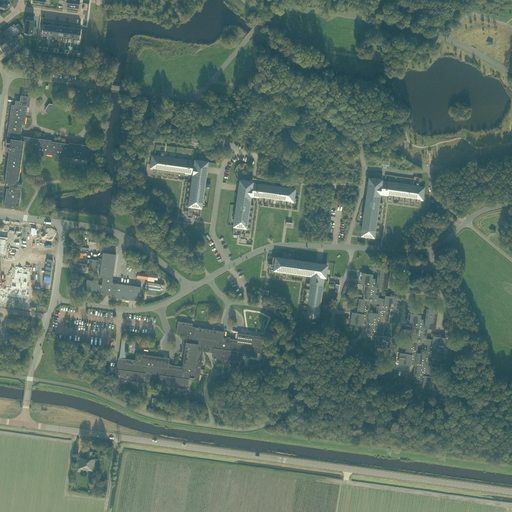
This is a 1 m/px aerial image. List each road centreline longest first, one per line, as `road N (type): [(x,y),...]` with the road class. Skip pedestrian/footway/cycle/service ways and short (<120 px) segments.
road 1 (secondary): [(511,491),(23,423)]
road 2 (residential): [(511,203),(479,211),(426,251),(275,245),(192,288)]
road 3 (residential): [(511,73),(399,23),(287,9),(256,26)]
road 4 (residential): [(126,90),(195,95),(256,26)]
road 5 (residential): [(192,288),(116,234),(64,223)]
road 6 (residential): [(192,288),(138,310),(53,300)]
road 7 (residential): [(23,423),(53,300)]
